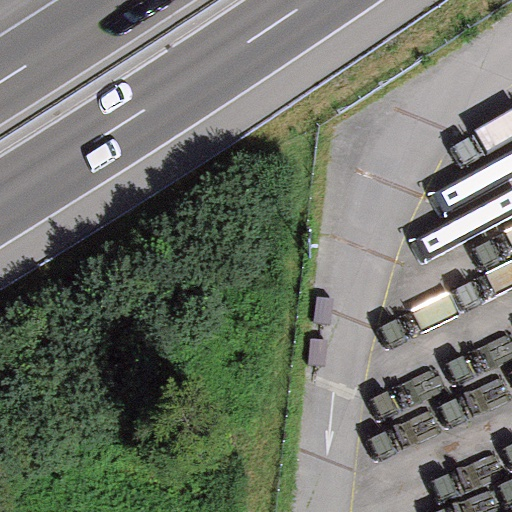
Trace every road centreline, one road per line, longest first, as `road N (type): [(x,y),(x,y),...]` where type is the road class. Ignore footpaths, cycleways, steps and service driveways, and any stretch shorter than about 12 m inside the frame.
road 1 (motorway): [(0,201),(311,0)]
road 2 (motorway): [(128,0),(0,82)]
